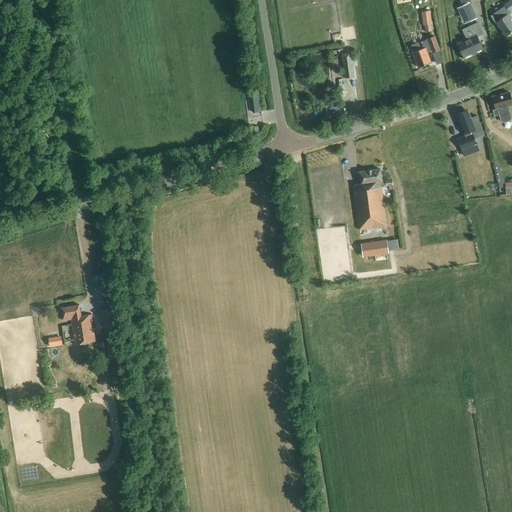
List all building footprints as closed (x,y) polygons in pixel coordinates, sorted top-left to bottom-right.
[(464,25),(477,19),(470,3),(471,3),(469,0),(459,0),(462,6),(456,8),(464,25)] [(511,0),(510,0),(503,5),(504,6),(490,16),(495,24),(496,23),(506,36),(511,31),(511,22),(511,20),(511,19),(511,18),(508,14),(509,13),(511,11),(511,0)] [(421,12),(423,26),(432,25),(430,11),(421,12)] [(462,30),(467,39),(457,44),(464,58),(482,49),(477,37),(484,34),(479,23),(462,30)] [(412,52),(418,68),(431,63),(427,53),(431,52),(436,65),(442,63),(440,51),(440,50),(435,36),(427,39),(427,40),(421,42),(423,48),(421,49),(418,43),(412,45),(411,49),(412,52)] [(354,77),(351,56),(351,53),(341,54),(345,78),(354,77)] [(496,110),(493,111),(494,117),(499,115),(501,121),(502,122),(504,123),(509,122),(511,120),(511,119),(508,107),(511,105),(511,102),(509,92),(492,97),(496,110)] [(259,96),(250,97),(251,105),(253,113),(261,112),(259,96)] [(467,110),(457,114),(464,135),(473,131),(474,133),(475,132),(476,132),(483,130),(477,116),(471,119),(467,110)] [(457,139),(462,151),(477,145),(472,133),(457,139)] [(392,179),(382,181),(381,170),(359,173),(361,185),(353,187),(359,230),(387,226),(381,186),(386,186),(393,185),(392,179)] [(363,256),(389,252),(387,240),(361,244),(363,255),(363,256)] [(79,306),(61,309),(64,321),(71,320),(74,338),(73,338),(75,345),(95,341),(90,315),(81,317),(79,306)] [(114,310),(102,311),(108,354),(121,352),(114,310)] [(49,339),(50,347),(62,346),(61,337),(49,339)] [(110,366),(113,386),(123,384),(123,382),(126,381),(124,366),(120,367),(120,365),(110,366)]
